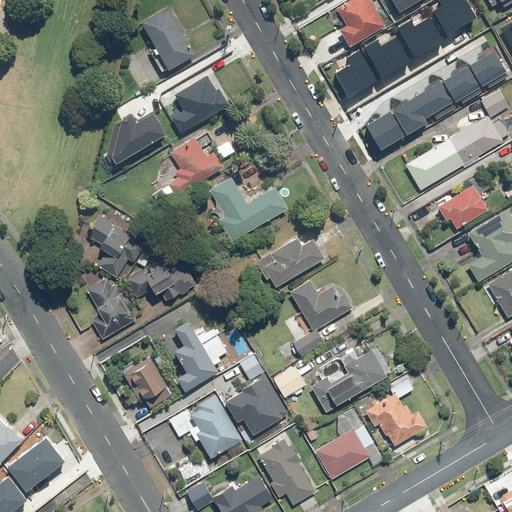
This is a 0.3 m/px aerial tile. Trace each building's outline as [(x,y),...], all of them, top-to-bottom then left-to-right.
[(340,28),(350,45),(386,24),(371,0),(346,0),(336,6),(347,23),(340,28)] [(388,0),(398,14),(420,0),(388,0)] [(448,0),(434,8),(447,31),(476,15),(467,0),(448,0)] [(195,53),(169,7),(161,11),(160,9),(142,20),(169,68),(195,53)] [(416,51),(445,35),(431,12),(414,22),(411,15),(399,22),(416,51)] [(382,70),(411,53),(397,31),(380,40),(377,34),(365,41),(382,70)] [(336,68),(349,91),(377,75),(361,45),(349,52),(353,58),(336,68)] [(496,50),(471,65),(484,86),(488,84),(490,87),(511,75),(496,50)] [(468,66),(443,81),(456,103),(462,100),(463,103),(483,91),(468,66)] [(172,115),(182,131),(229,103),(219,87),(216,88),(207,73),(175,93),(184,108),(172,115)] [(392,110),(407,136),(429,123),(427,118),(435,114),(437,118),(456,106),(441,81),(392,110)] [(481,99),(491,116),(509,105),(500,88),(481,99)] [(107,153),(115,169),(130,159),(127,155),(166,131),(153,109),(136,119),(132,112),(115,122),(107,153)] [(366,125),(380,150),(404,136),(390,112),(366,125)] [(406,162),(421,188),(504,139),(502,136),(510,132),(501,117),(494,122),(489,113),(406,162)] [(168,181),(177,195),(224,164),(214,149),(207,153),(195,134),(171,150),(181,166),(175,170),(178,174),(168,181)] [(226,137),(214,146),(224,159),(236,150),(226,137)] [(219,217),(232,239),(288,206),(275,184),(247,200),(232,174),(209,187),(225,214),(219,217)] [(450,216),(457,227),(489,208),(473,182),(452,195),(451,193),(437,201),(447,218),(450,216)] [(168,183),(153,193),(160,202),(175,192),(168,183)] [(468,261),(478,279),(511,259),(511,211),(510,212),(507,206),(468,230),(482,253),(468,261)] [(146,242),(101,213),(87,236),(107,249),(98,263),(117,276),(129,257),(134,261),(146,242)] [(270,276),(276,286),(325,256),(313,235),(302,242),(297,234),(256,259),(267,278),(270,276)] [(143,267),(126,276),(137,296),(154,287),(156,291),(160,289),(166,299),(180,291),(182,294),(197,285),(184,260),(179,263),(174,253),(144,269),(143,267)] [(488,282),(508,315),(511,313),(511,269),(511,268),(488,282)] [(92,319),(103,338),(137,318),(122,294),(124,293),(118,282),(113,285),(107,276),(87,288),(102,313),(92,319)] [(290,289),(314,329),(354,305),(345,290),(340,293),(333,283),(319,291),(310,277),(290,289)] [(177,376),(185,390),(218,370),(214,363),(218,361),(215,357),(227,350),(220,338),(206,347),(188,318),(175,326),(184,342),(174,348),(187,369),(177,376)] [(294,342),(303,356),(326,342),(317,328),(294,342)] [(311,384),(326,410),(387,374),(386,373),(392,369),(378,346),(373,349),(372,347),(358,355),(353,345),(345,350),(347,352),(340,356),(348,370),(340,375),(337,371),(328,376),(327,374),(311,384)] [(172,393),(150,355),(123,370),(140,400),(145,397),(150,406),(172,393)] [(274,377),(285,395),(307,382),(296,364),(274,377)] [(289,412),(265,371),(251,379),(250,376),(239,383),(242,388),(225,398),(237,419),(243,415),(253,431),(281,415),(282,416),(289,412)] [(393,392),(365,408),(375,424),(381,420),(382,422),(379,423),(386,434),(388,432),(395,444),(428,425),(419,408),(412,412),(407,402),(404,404),(399,396),(414,387),(407,376),(390,386),(393,392)] [(243,438),(216,392),(198,402),(201,406),(191,412),(197,422),(189,427),(196,438),(199,436),(211,457),(243,438)] [(315,449),(333,477),(370,455),(375,464),(384,458),(353,406),(344,411),(346,415),(338,414),(338,428),(341,434),(315,449)] [(0,462),(2,461),(1,460),(24,436),(9,422),(6,425),(0,419),(0,462)] [(48,431),(9,460),(27,484),(65,455),(48,431)] [(293,451),(284,436),(272,444),(273,446),(258,454),(274,479),(270,481),(279,496),(286,492),(293,503),(317,489),(299,461),(302,460),(296,450),(293,451)] [(10,473),(0,480),(0,511),(6,511),(28,497),(10,473)] [(217,501),(223,511),(254,511),(263,507),(261,504),(274,497),(260,473),(235,487),(233,483),(212,495),(216,502),(217,501)] [(187,490),(198,509),(215,499),(203,480),(187,490)] [(511,511),(511,488),(503,493),(502,501),(502,503),(505,502),(511,511)]
